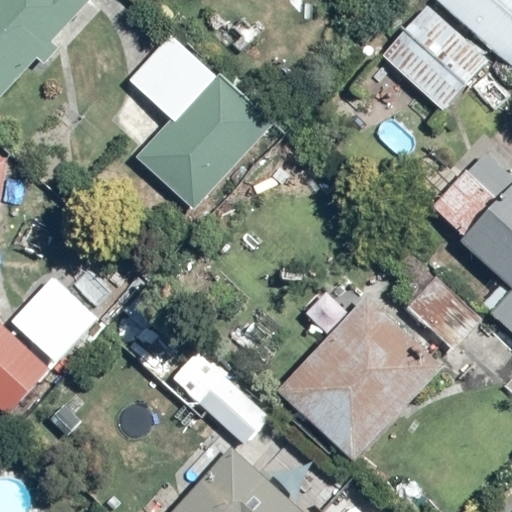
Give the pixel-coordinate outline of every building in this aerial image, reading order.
[(0,0),(0,96),(90,3),(87,0),(0,0)] [(488,60),(426,4),(380,55),(441,111),(488,60)] [(165,123),(139,160),(193,208),(271,127),(170,36),(125,84),(165,123)] [(438,146),(389,102),(348,146),(344,143),(318,171),(376,225),(408,190),(403,185),(438,146)] [(511,185),(463,246),(511,291),(511,185)] [(363,300),(276,394),(352,466),(444,372),(363,300)] [(0,374),(25,349),(0,324),(0,374)] [(211,365),(178,401),(200,422),(207,415),(246,450),(272,422),(211,365)] [(175,511),(298,511),(230,448),(175,511)]
